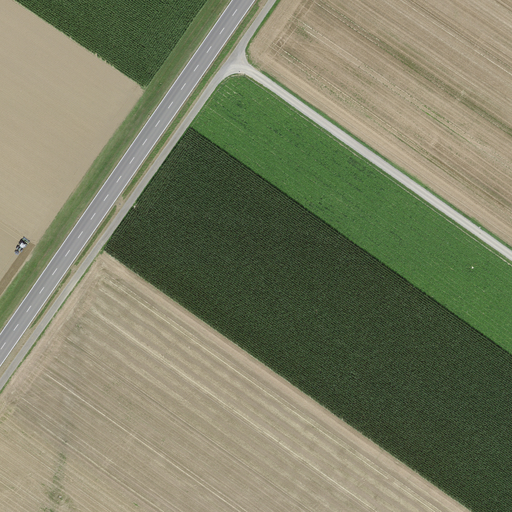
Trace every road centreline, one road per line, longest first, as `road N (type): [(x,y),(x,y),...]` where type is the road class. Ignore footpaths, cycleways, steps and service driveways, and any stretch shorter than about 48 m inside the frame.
road 1 (track): [(0,389),(273,0)]
road 2 (tertiary): [(243,0),(0,351)]
road 3 (track): [(234,58),(511,256)]
